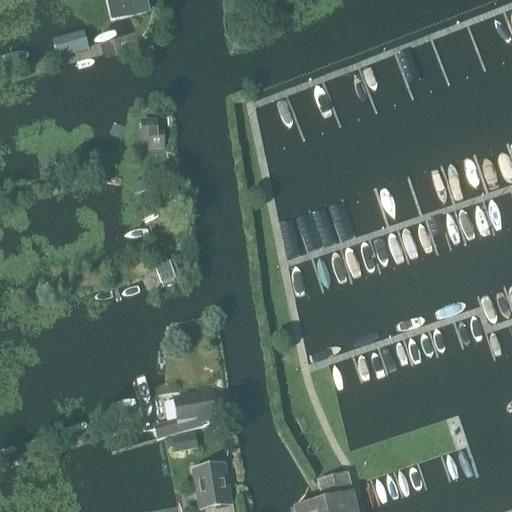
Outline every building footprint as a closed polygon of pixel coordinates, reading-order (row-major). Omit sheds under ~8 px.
[(103,0),(107,23),(151,14),(147,0),(103,0)] [(147,129),(147,152),(165,152),(165,138),(158,137),(157,128),(147,129)] [(142,182),(130,186),(133,195),(145,192),(142,182)] [(151,263),(162,290),(178,287),(166,257),(151,263)] [(172,398),(176,425),(221,420),(214,390),(172,398)] [(194,435),(171,439),(174,455),(197,451),(194,435)] [(233,511),(227,466),(190,469),(197,511),(233,511)] [(294,511),(356,511),(347,475),(318,483),(323,503),(294,510),(294,511)]
